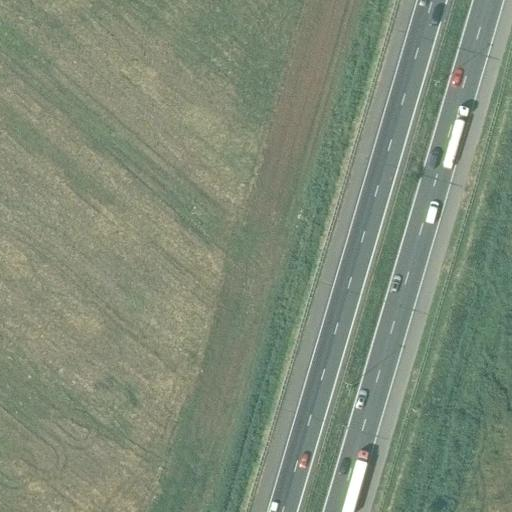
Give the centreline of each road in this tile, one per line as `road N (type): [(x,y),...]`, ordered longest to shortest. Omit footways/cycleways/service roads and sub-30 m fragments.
road 1 (motorway): [(337,511),(488,0)]
road 2 (motorway): [(427,0),(279,511)]
